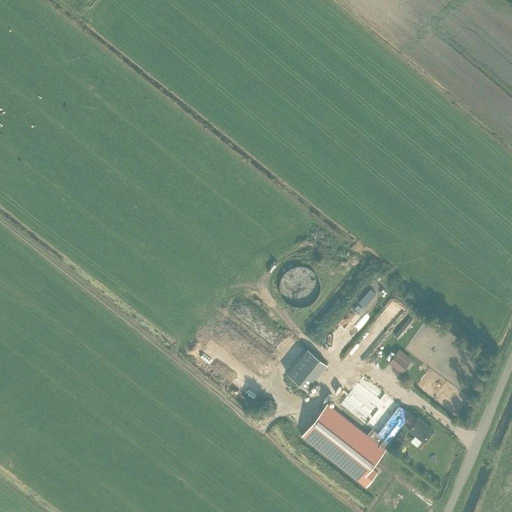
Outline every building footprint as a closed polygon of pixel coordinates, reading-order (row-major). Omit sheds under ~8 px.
[(298,306),(303,306),(309,304),(313,301),(317,297),(319,292),(320,286),(319,281),(317,275),(314,271),(309,268),(304,266),(299,265),(297,266),(294,266),(289,269),(284,272),(281,277),(279,282),(279,288),(280,293),(283,298),(287,302),(292,305),(297,306),(298,306)] [(345,324),(350,327),(359,314),(350,308),(326,343),(330,345),(345,324)] [(407,315),(395,335),(400,338),(412,319),(407,315)] [(280,335),(266,320),(262,324),(258,319),(251,325),(269,345),(280,335)] [(274,342),(271,346),(281,353),(284,349),(274,342)] [(328,364),(307,348),(287,373),(307,390),(328,364)] [(411,360),(398,350),(388,362),(401,372),(411,360)] [(273,383),(276,378),(268,374),(265,379),(273,383)] [(369,381),(347,409),(372,428),(367,434),(383,447),(388,441),(405,420),(411,425),(408,429),(422,440),(431,427),(418,417),(417,418),(411,413),(369,381)] [(327,403),(302,435),(360,481),(385,449),(383,447),(367,434),(327,403)]
